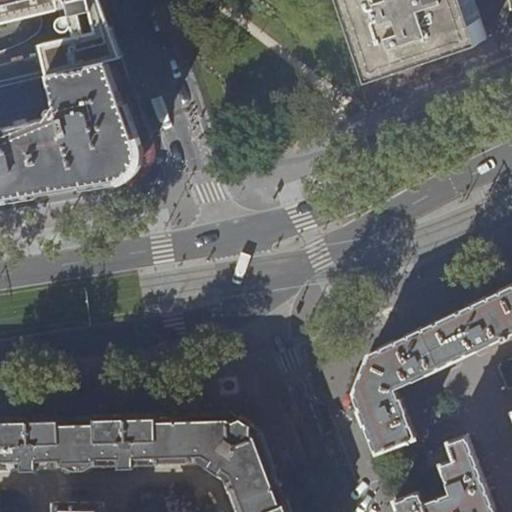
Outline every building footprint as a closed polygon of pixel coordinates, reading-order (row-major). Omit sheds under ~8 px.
[(0,0),(0,23),(60,9),(62,18),(96,10),(94,0),(0,0)] [(352,0),(358,15),(378,75),(488,38),(475,0),(352,0)] [(44,45),(50,73),(124,55),(116,35),(116,34),(114,28),(44,45)] [(130,73),(124,55),(50,73),(0,84),(0,197),(110,179),(127,176),(133,172),(136,169),(139,164),(141,158),(142,154),(141,149),(140,143),(153,138),(142,108),(130,73)] [(511,286),(507,289),(418,332),(370,355),(355,392),(365,419),(378,452),(418,437),(403,398),(402,399),(398,388),(511,334),(511,286)] [(0,467),(24,467),(24,471),(40,471),(40,467),(76,466),(120,464),(120,468),(135,468),(135,464),(204,462),(209,466),(209,467),(221,475),(228,479),(240,511),(293,511),(282,481),(264,433),(231,411),(185,412),(76,415),(0,416),(0,467)] [(498,511),(470,434),(450,441),(456,458),(421,471),(432,500),(427,502),(423,490),(396,500),(399,509),(400,511),(498,511)] [(104,511),(105,502),(56,501),(56,511),(104,511)]
